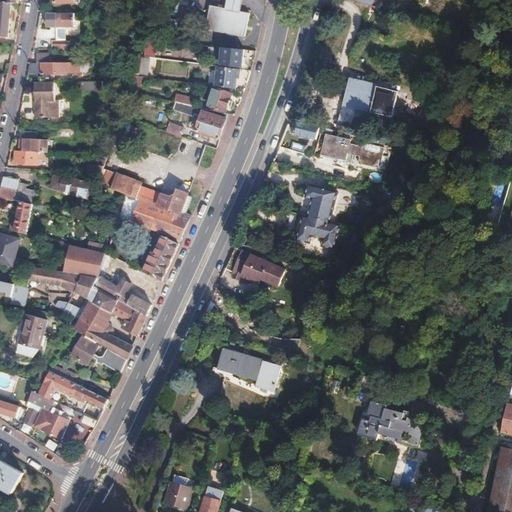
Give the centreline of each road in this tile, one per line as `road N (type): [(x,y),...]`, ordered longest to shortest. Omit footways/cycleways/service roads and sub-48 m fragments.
road 1 (secondary): [(95,507),(120,469),(274,122),(310,0)]
road 2 (secondary): [(285,0),(256,117),(81,488)]
road 3 (residential): [(0,153),(35,0)]
road 4 (residential): [(511,378),(480,511)]
